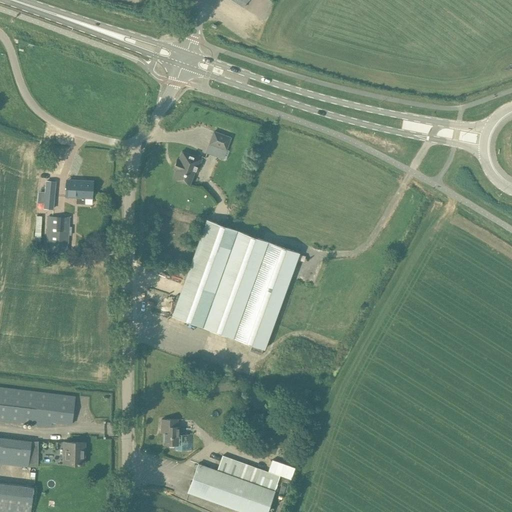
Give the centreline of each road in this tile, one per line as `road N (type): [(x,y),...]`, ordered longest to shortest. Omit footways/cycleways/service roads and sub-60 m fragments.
road 1 (unclassified): [(121,511),(128,196),(138,147)]
road 2 (secondary): [(184,60),(286,101),(486,157)]
road 3 (secondary): [(493,125),(457,126),(184,60)]
road 4 (unclassified): [(138,147),(88,137),(34,112),(0,34)]
road 5 (secondary): [(184,60),(8,0)]
